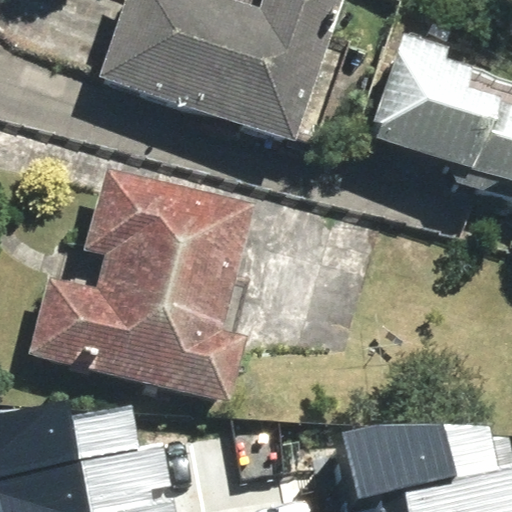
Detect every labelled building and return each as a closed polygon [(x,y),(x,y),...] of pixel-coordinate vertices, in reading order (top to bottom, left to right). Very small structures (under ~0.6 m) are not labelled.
[(311,78),(335,0),(260,0),(259,4),(245,0),(213,0),(209,13),(167,0),(123,0),(94,94),(292,156),(294,149),(310,154),(332,85),(311,78)] [(462,80),(393,54),(359,155),(511,207),(511,127),(452,105),(462,80)] [(251,208),(107,166),(74,281),(54,275),(34,344),(227,400),(244,339),(216,330),(251,208)] [(0,415),(0,480),(142,453),(132,407),(69,421),(64,401),(0,415)] [(348,504),(372,498),(511,469),(511,436),(492,441),(491,426),(378,423),(334,435),(348,504)] [(167,448),(142,453),(0,480),(0,497),(3,511),(141,511),(175,506),(167,448)] [(511,511),(511,469),(372,498),(374,511),(511,511)]
